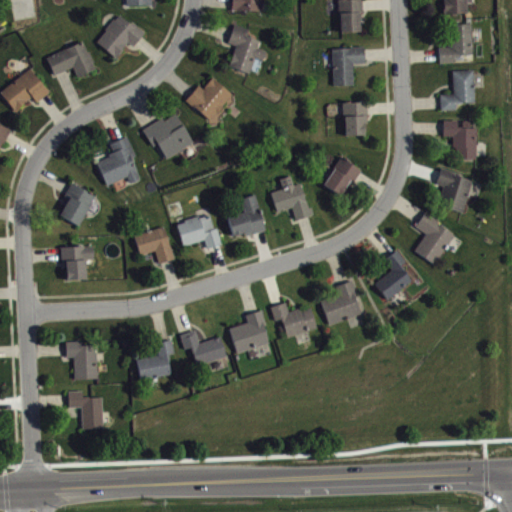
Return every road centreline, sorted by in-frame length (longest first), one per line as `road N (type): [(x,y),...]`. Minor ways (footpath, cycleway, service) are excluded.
road 1 (residential): [(192,0),(186,30),(162,66),(65,124),(38,153),(26,184),(33,487)]
road 2 (secondary): [(0,488),(511,468)]
road 3 (residential): [(26,311),(161,299),(313,252),(377,211)]
road 4 (residential): [(377,211),(403,151),(397,0)]
